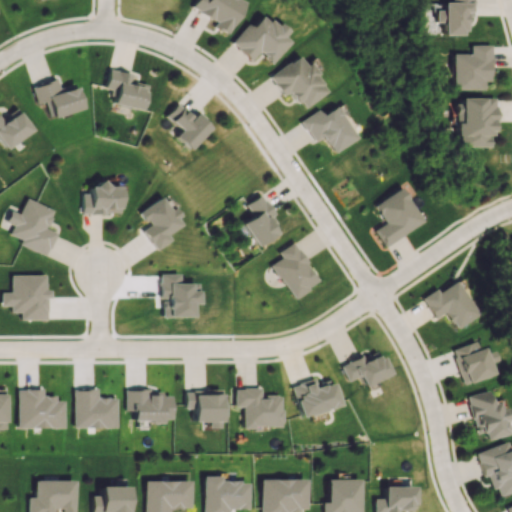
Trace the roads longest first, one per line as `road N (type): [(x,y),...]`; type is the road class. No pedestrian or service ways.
road 1 (residential): [(462,511),(411,352),(233,92),(180,53),(105,30),(51,36),(0,61)]
road 2 (residential): [(0,349),(278,347),(333,324),(511,208)]
